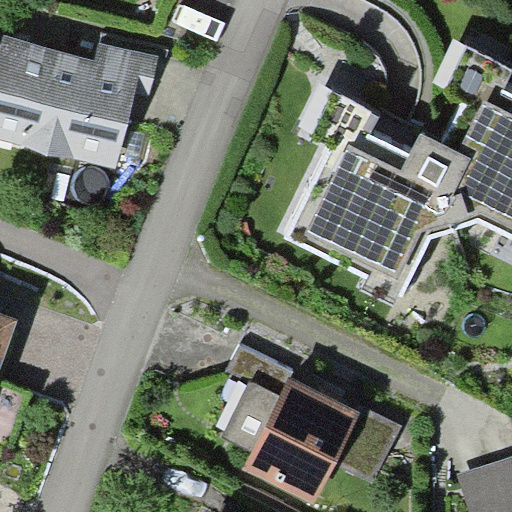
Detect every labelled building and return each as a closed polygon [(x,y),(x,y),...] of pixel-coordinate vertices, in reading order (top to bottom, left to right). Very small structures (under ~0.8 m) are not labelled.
[(143,72),(7,37),(0,67),(0,137),(115,166),(143,72)] [(511,97),(473,81),(445,144),(401,125),(391,147),(324,118),(274,232),(399,286),(425,226),(469,211),(511,229),(511,97)] [(0,374),(20,316),(0,309),(0,374)] [(277,381),(241,468),(315,498),(351,412),(277,381)] [(472,511),(511,511),(511,454),(459,471),(472,511)]
